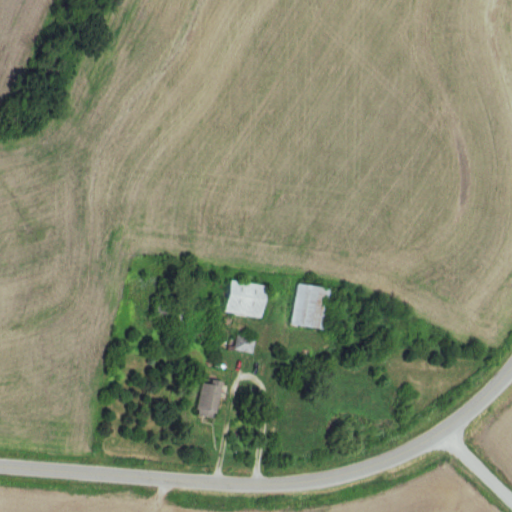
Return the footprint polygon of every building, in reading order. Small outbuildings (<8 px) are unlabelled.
[(218,313),(255,318),(259,286),(222,281),(218,313)] [(324,290),(291,284),(285,325),(317,331),(324,290)] [(178,325),(182,310),(152,302),(148,317),(178,325)] [(229,351),(248,354),(251,338),(232,335),(229,351)] [(207,419),(217,382),(205,379),(203,384),(197,383),(188,414),(207,419)]
